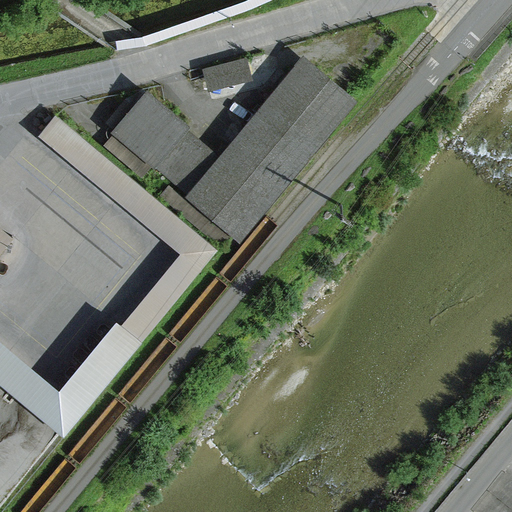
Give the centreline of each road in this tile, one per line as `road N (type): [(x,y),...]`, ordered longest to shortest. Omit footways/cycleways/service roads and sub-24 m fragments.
road 1 (unclassified): [(502,0),(68,511)]
road 2 (unclassified): [(378,0),(0,97)]
